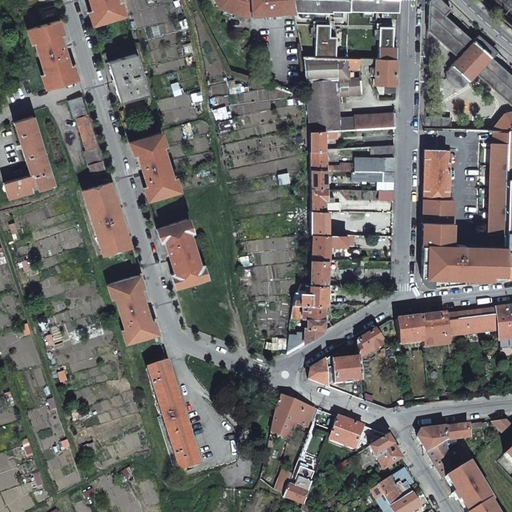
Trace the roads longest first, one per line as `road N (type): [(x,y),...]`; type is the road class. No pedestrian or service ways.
road 1 (residential): [(67,0),(168,332),(272,379)]
road 2 (residential): [(401,299),(412,0)]
road 3 (residential): [(272,379),(401,299)]
road 4 (residential): [(272,379),(394,424)]
